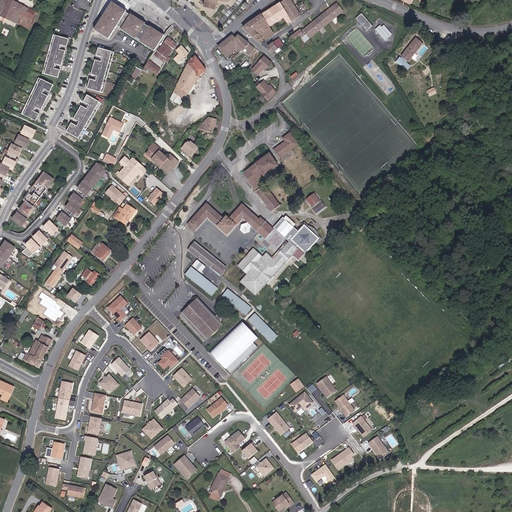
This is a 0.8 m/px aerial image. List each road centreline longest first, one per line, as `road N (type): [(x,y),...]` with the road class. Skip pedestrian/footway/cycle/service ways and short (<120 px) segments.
road 1 (tertiary): [(122,267),(215,149),(226,119)]
road 2 (residential): [(0,231),(26,236),(81,165),(51,137)]
road 3 (residential): [(234,25),(270,55),(280,89),(248,120),(226,119)]
road 4 (residential): [(98,0),(51,137)]
road 5 (tertiary): [(377,0),(443,26),(511,26)]
road 6 (residential): [(122,267),(215,365)]
